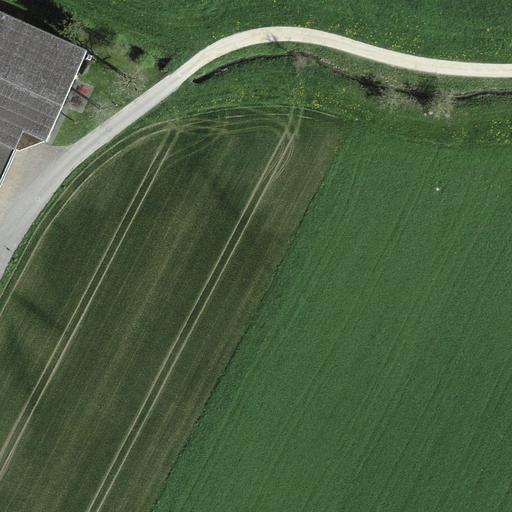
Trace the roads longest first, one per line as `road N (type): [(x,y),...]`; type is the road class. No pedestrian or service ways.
road 1 (track): [(511,75),(281,38),(183,68),(95,137)]
road 2 (unclassified): [(95,137),(0,242)]
